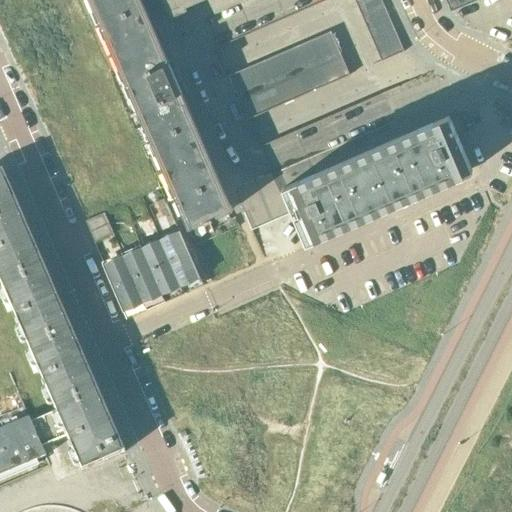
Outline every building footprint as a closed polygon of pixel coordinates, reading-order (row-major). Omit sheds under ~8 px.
[(89,0),(189,229),(205,222),(206,223),(213,219),(213,218),(233,210),(141,0),(89,0)] [(163,0),(171,17),(187,10),(184,2),(188,0),(163,0)] [(250,26),(261,22),(251,0),(248,0),(240,4),(250,26)] [(272,17),(264,0),(251,0),(261,22),(272,17)] [(277,0),(264,0),(272,17),(282,12),(277,0)] [(277,0),(282,12),(294,7),(290,0),(277,0)] [(362,16),(385,6),(382,0),(369,0),(358,5),(362,16)] [(229,8),(239,31),(250,26),(240,4),(229,8)] [(390,17),(385,6),(362,16),(367,27),(390,17)] [(227,36),(239,31),(229,8),(217,13),(227,36)] [(216,41),(227,36),(217,13),(207,18),(216,41)] [(395,29),(390,17),(367,27),(372,38),(395,29)] [(187,38),(205,46),(216,41),(207,18),(203,20),(200,22),(197,24),(195,26),(192,29),(189,33),(188,35),(187,38)] [(400,40),(395,29),(372,38),(377,49),(400,40)] [(329,57),(341,52),(331,30),(320,35),(329,57)] [(329,57),(320,35),(308,40),(318,62),(329,57)] [(186,63),(187,67),(210,57),(205,46),(187,38),(186,41),(185,45),(184,49),(184,52),(184,56),(184,58),(185,60),(186,63)] [(307,67),(318,62),(308,40),(297,45),(307,67)] [(405,51),(400,40),(377,49),(382,61),(405,51)] [(307,67),(297,45),(286,50),(296,72),(307,67)] [(275,54),(285,77),(296,72),(286,50),(275,54)] [(350,74),(341,52),(329,57),(339,79),(350,74)] [(264,59),(274,82),(285,77),(275,54),(264,59)] [(192,78),(215,68),(210,57),(187,67),(192,78)] [(318,62),(328,84),(339,79),(329,57),(318,62)] [(263,86),(274,82),(264,59),(253,64),(263,86)] [(316,89),(328,84),(318,62),(307,67),(316,89)] [(263,86),(253,64),(242,69),(252,91),(263,86)] [(316,89),(307,67),(296,72),(305,94),(316,89)] [(220,79),(215,68),(192,78),(206,111),(220,79)] [(252,91),(242,69),(231,74),(241,96),(252,91)] [(296,72),(285,77),(295,99),(305,94),(296,72)] [(231,74),(220,79),(206,111),(241,96),(231,74)] [(285,77),(274,82),(283,104),(295,99),(285,77)] [(274,82),(263,86),(272,108),(283,104),(274,82)] [(272,108),(263,86),(252,91),(261,113),(272,108)] [(261,113),(252,91),(241,96),(251,118),(261,113)] [(241,96),(206,111),(239,123),(251,118),(241,96)] [(375,103),(385,126),(397,121),(387,98),(375,103)] [(374,131),(385,126),(375,103),(364,108),(374,131)] [(374,131),(364,108),(353,113),(363,136),(374,131)] [(239,123),(206,111),(221,144),(244,134),(239,123)] [(352,140),(363,136),(353,113),(342,118),(352,140)] [(284,187),(308,240),(473,168),(450,115),(284,187)] [(341,145),(352,140),(342,118),(331,122),(341,145)] [(330,150),(341,145),(331,122),(320,127),(330,150)] [(330,150),(320,127),(309,132),(319,155),(330,150)] [(308,160),(319,155),(309,132),(298,137),(308,160)] [(248,142),(244,134),(221,144),(225,152),(226,155),(249,145),(248,142)] [(308,160),(298,137),(287,141),(297,164),(308,160)] [(297,164),(287,141),(276,146),(286,169),(297,164)] [(249,145),(226,155),(227,157),(228,158),(228,160),(230,162),(234,167),(236,169),(239,171),(241,173),(245,174),(249,176),(254,156),(249,145)] [(286,169),(276,146),(265,151),(275,174),(286,169)] [(265,151),(254,156),(249,176),(252,177),(255,177),(257,177),(261,177),(266,177),(269,176),(271,175),(275,174),(265,151)] [(0,170),(0,208),(16,201),(2,169),(0,170)] [(158,200),(148,204),(155,220),(165,216),(158,200)] [(16,201),(0,208),(0,245),(30,233),(16,201)] [(104,212),(85,220),(94,242),(113,233),(104,212)] [(162,240),(180,283),(199,275),(180,232),(162,240)] [(44,264),(30,233),(0,245),(0,281),(0,282),(44,264)] [(161,291),(180,283),(162,240),(143,248),(161,291)] [(161,291),(143,248),(124,257),(142,300),(161,291)] [(124,308),(142,300),(124,257),(105,265),(124,308)] [(14,314),(57,295),(44,264),(0,282),(14,314)] [(57,295),(14,314),(28,345),(71,326),(57,295)] [(28,345),(41,376),(85,358),(71,326),(28,345)] [(98,389),(85,358),(41,376),(55,407),(98,389)] [(112,420),(98,389),(55,407),(68,439),(112,420)] [(0,476),(47,456),(42,446),(32,423),(30,417),(0,429),(0,476)] [(46,417),(32,423),(42,446),(56,440),(46,417)] [(112,420),(68,439),(82,471),(125,452),(112,420)] [(25,486),(35,510),(41,509),(46,508),(39,482),(33,483),(28,485),(25,486)] [(39,482),(46,508),(51,508),(55,508),(53,482),(45,482),(39,482)] [(53,482),(55,508),(61,508),(65,509),(67,483),(65,483),(59,482),(53,482)] [(67,483),(65,509),(71,511),(74,511),(80,487),(78,486),(73,484),(67,483)] [(11,491),(24,511),(28,511),(29,511),(35,510),(25,486),(19,488),(14,490),(11,491)] [(84,511),(93,492),(91,491),(86,489),(80,487),(74,511),(84,511)] [(24,511),(11,491),(4,495),(0,498),(0,502),(8,511),(24,511)] [(96,494),(93,492),(84,511),(96,511),(105,500),(101,497),(96,494)] [(111,511),(115,509),(111,505),(105,500),(96,511),(111,511)] [(0,511),(8,511),(0,502),(0,511)]
